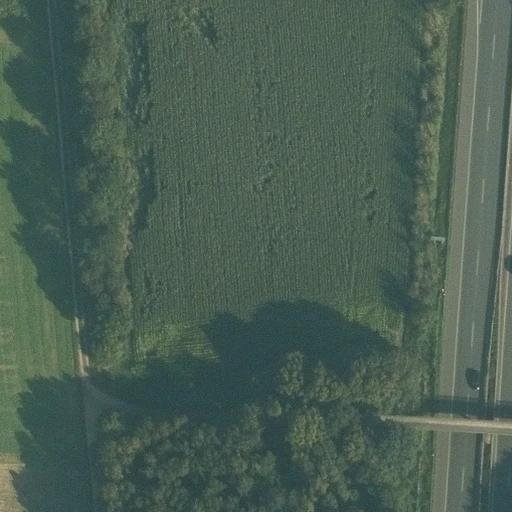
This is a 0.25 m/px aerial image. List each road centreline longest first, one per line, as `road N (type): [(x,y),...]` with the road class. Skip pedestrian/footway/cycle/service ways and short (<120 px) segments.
road 1 (motorway): [(498,0),(459,511)]
road 2 (track): [(85,375),(49,0)]
road 3 (track): [(85,375),(100,511)]
road 4 (motorway): [(503,511),(511,389)]
